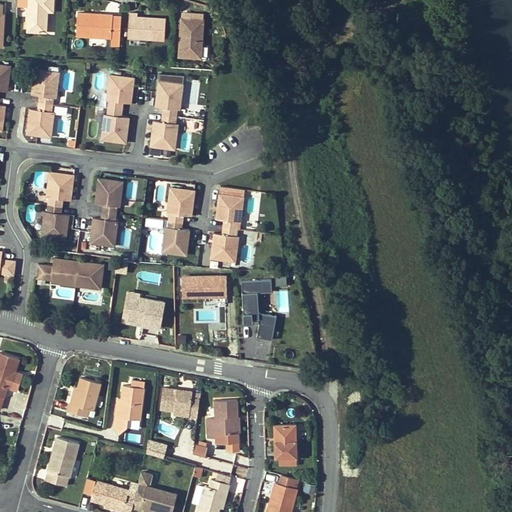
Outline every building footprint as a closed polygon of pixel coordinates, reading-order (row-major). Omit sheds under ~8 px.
[(17,0),(17,7),(29,7),(28,31),(46,32),(46,11),(53,11),(53,0),(17,0)] [(165,39),(167,18),(138,16),(138,12),(130,12),(128,36),(165,39)] [(91,17),(91,14),(78,13),(77,35),(112,37),(112,36),(120,37),(121,17),(113,16),(113,15),(104,14),(104,18),(91,17)] [(202,44),(203,38),(204,23),(191,22),(191,18),(182,18),(180,50),(190,51),(190,56),(202,57),(202,44)] [(0,97),(1,90),(8,91),(11,66),(0,64),(0,97)] [(40,95),(39,102),(54,104),(55,97),(56,97),(59,72),(36,69),(33,94),(40,95)] [(111,100),(110,107),(125,109),(126,102),(133,103),(137,78),(113,75),(109,100),(111,100)] [(165,107),(164,114),(180,116),(181,109),(183,110),(186,83),(161,80),(158,106),(165,107)] [(54,111),(54,104),(39,102),(39,109),(31,108),(28,133),(52,136),(55,111),(54,111)] [(125,109),(110,107),(109,115),(108,115),(105,139),(129,142),(132,117),(124,116),(125,109)] [(179,123),(180,116),(164,114),(164,121),(156,120),(153,145),(178,148),(181,123),(179,123)] [(48,196),(49,196),(48,204),(64,205),(64,199),(72,200),(74,175),(51,171),(48,196)] [(104,204),(103,211),(118,212),(119,205),(121,205),(124,180),(100,177),(97,203),(104,204)] [(169,212),(171,212),(170,219),(185,221),(186,214),(193,215),(196,190),(173,187),(169,212)] [(226,219),(225,226),(240,228),(241,221),(243,221),(246,196),(222,193),(219,218),(226,219)] [(25,221),(33,222),(36,204),(28,202),(25,221)] [(43,235),(67,238),(70,214),(63,213),(64,205),(48,204),(47,211),(46,211),(43,235)] [(119,220),(117,219),(118,212),(103,211),(102,218),(95,217),(92,241),(116,244),(119,220)] [(185,228),(185,221),(170,219),(169,227),(168,226),(164,251),(188,254),(191,229),(185,228)] [(241,235),(239,235),(240,228),(225,226),(224,233),(217,232),(214,258),(238,260),(241,235)] [(0,275),(1,275),(1,273),(2,266),(16,268),(18,261),(3,259),(3,251),(0,250),(0,275)] [(53,273),(52,280),(52,281),(77,285),(80,261),(56,258),(55,265),(40,263),(39,271),(53,273)] [(80,261),(77,285),(102,288),(105,264),(80,261)] [(129,262),(119,261),(117,271),(124,272),(124,268),(128,268),(129,262)] [(286,272),(275,272),(275,283),(286,283),(286,272)] [(227,274),(183,277),(184,297),(228,294),(227,274)] [(244,280),(247,323),(256,322),(256,318),(264,317),(263,312),(262,291),(275,290),(275,278),(244,280)] [(144,286),(132,284),(129,299),(141,301),(142,298),(144,286)] [(288,288),(277,289),(277,313),(288,313),(288,288)] [(141,301),(129,299),(126,318),(147,321),(146,325),(162,328),(167,302),(142,298),(141,301)] [(195,320),(218,320),(218,310),(195,310),(195,320)] [(263,312),(264,317),(259,335),(275,339),(281,316),(263,312)] [(19,359),(0,352),(0,395),(3,397),(4,397),(7,387),(10,388),(15,371),(19,359)] [(15,371),(10,388),(16,390),(21,374),(15,371)] [(89,410),(93,411),(101,383),(81,378),(79,387),(74,405),(70,404),(69,403),(68,411),(87,416),(89,410)] [(139,418),(140,419),(145,388),(124,385),(122,398),(121,409),(117,409),(116,416),(129,417),(139,418)] [(79,387),(75,386),(70,404),(74,405),(79,387)] [(189,412),(189,415),(198,417),(200,397),(192,396),(192,392),(164,388),(161,409),(175,411),(189,412)] [(236,432),(236,417),(238,417),(237,399),(215,400),(215,418),(207,418),(208,438),(217,437),(217,433),(229,432),(236,432)] [(129,417),(116,416),(115,426),(120,431),(128,421),(129,417)] [(297,457),(296,424),(275,425),(276,458),(297,457)] [(229,432),(217,433),(217,437),(217,441),(230,441),(229,432)] [(70,476),(79,443),(57,437),(54,450),(57,451),(54,463),(50,462),(48,470),(70,476)] [(211,442),(196,438),(195,443),(209,447),(211,442)] [(167,444),(149,439),(148,444),(166,449),(167,444)] [(207,455),(209,447),(195,443),(194,452),(207,455)] [(166,449),(148,444),(147,453),(163,457),(166,449)] [(152,475),(142,472),(136,495),(133,507),(141,509),(142,505),(156,509),(165,511),(172,511),(177,494),(149,487),(152,475)] [(292,511),(298,489),(297,489),(295,488),(297,479),(282,475),(280,483),(275,482),(267,511),(292,511)] [(218,511),(220,507),(225,492),(228,492),(230,484),(211,479),(209,487),(205,485),(197,511),(218,511)] [(97,480),(91,499),(106,503),(123,508),(123,511),(131,511),(133,507),(136,495),(128,493),(128,489),(97,480)] [(123,511),(123,508),(106,503),(105,507),(123,511)]
